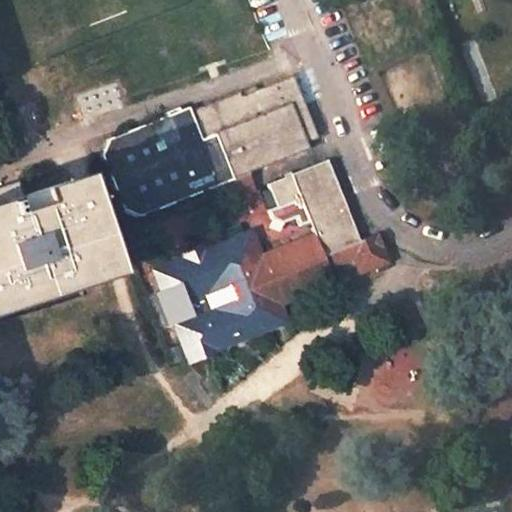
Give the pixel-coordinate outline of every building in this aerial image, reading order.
[(243,173),(304,149),(302,143),(313,138),(289,76),(237,96),(235,92),(155,123),(156,125),(142,131),(142,128),(125,135),(127,137),(112,142),(112,140),(107,141),(100,157),(102,162),(106,160),(112,174),(107,176),(113,191),(117,190),(123,203),(118,204),(121,209),(135,216),(142,213),(140,211),(154,205),(155,208),(172,202),(170,199),(184,194),(185,196),(195,192),(194,190),(201,187),(202,189),(217,183),(224,201),(250,190),(243,173)] [(310,236),(317,258),(347,246),(329,199),(337,196),(323,161),(265,184),(273,205),(264,208),(267,217),(278,222),(292,218),(295,226),(305,223),(310,236)] [(0,303),(23,296),(24,304),(50,295),(48,287),(60,284),(74,279),(76,287),(95,281),(64,181),(19,196),(22,209),(0,217),(0,303)] [(19,196),(0,202),(0,217),(22,209),(19,196)] [(356,242),(337,196),(329,199),(347,246),(356,242)] [(184,360),(281,321),(275,305),(329,283),(323,267),(350,255),(356,271),(380,261),(376,249),(362,254),(357,242),(347,246),(317,258),(310,236),(256,258),(247,234),(150,272),(157,292),(154,299),(162,321),(170,323),(184,360)] [(362,254),(376,249),(371,237),(357,242),(362,254)] [(63,291),(76,287),(74,279),(60,284),(63,291)] [(60,284),(48,287),(50,295),(63,291),(60,284)] [(0,311),(24,304),(23,296),(0,303),(0,311)]
